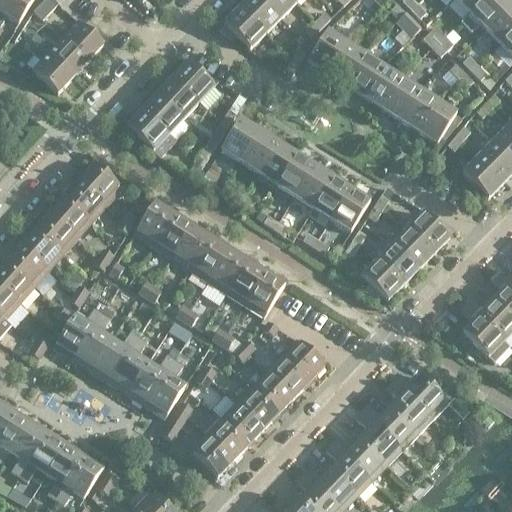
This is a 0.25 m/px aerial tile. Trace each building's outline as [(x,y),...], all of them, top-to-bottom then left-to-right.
[(8,0),(0,13),(0,28),(6,20),(18,27),(35,0),(8,0)] [(0,0),(0,13),(8,0),(0,0)] [(49,0),(47,0),(46,1),(32,15),(42,24),(57,8),(49,0)] [(257,0),(251,0),(239,12),(265,38),(280,22),(257,0)] [(295,7),(288,0),(257,0),(280,22),(295,7)] [(352,2),(349,0),(341,0),(336,5),(343,11),(352,2)] [(406,0),(401,5),(410,14),(416,8),(408,0),(406,0)] [(455,0),(454,2),(469,17),(486,0),(455,0)] [(484,33),(510,7),(502,0),(486,0),(469,17),(484,33)] [(484,33),(499,48),(511,35),(511,9),(510,7),(484,33)] [(399,23),(405,17),(396,8),(390,14),(399,23)] [(416,8),(410,14),(419,23),(425,17),(416,8)] [(265,38),(239,12),(223,28),(249,54),(265,38)] [(324,17),(315,26),(321,32),(330,23),(324,17)] [(405,17),(399,23),(407,32),(414,26),(405,17)] [(102,49),(77,26),(62,42),(87,66),(102,49)] [(321,32),(315,26),(306,35),(312,41),(321,32)] [(428,37),(437,46),(443,40),(434,31),(428,37)] [(33,33),(27,40),(72,82),(87,66),(62,42),(53,52),(33,33)] [(511,60),(511,35),(499,48),(511,60)] [(326,36),(307,66),(326,78),(345,48),(326,36)] [(422,43),(431,52),(437,46),(428,37),(422,43)] [(21,46),(41,65),(32,75),(57,98),(72,82),(27,40),(21,46)] [(443,40),(437,46),(446,55),(452,49),(443,40)] [(437,46),(431,52),(440,61),(446,55),(437,46)] [(326,78),(344,90),(363,60),(345,48),(326,78)] [(291,64),(298,68),(305,58),(298,53),(291,64)] [(363,60),(344,90),(362,101),(382,71),(363,60)] [(462,67),(471,76),(477,70),(468,61),(462,67)] [(298,68),(291,64),(284,74),(291,79),(298,68)] [(219,85),(212,80),(191,67),(190,69),(187,67),(171,83),(197,108),(219,85)] [(457,83),(464,77),(455,68),(449,74),(457,83)] [(477,70),(471,76),(480,85),(486,79),(477,70)] [(362,101),(380,113),(400,83),(382,71),(362,101)] [(464,77),(457,83),(466,92),(473,86),(464,77)] [(197,108),(171,83),(156,99),(182,124),(197,108)] [(400,83),(380,113),(399,125),(418,94),(400,83)] [(399,125),(417,136),(436,106),(418,94),(399,125)] [(492,97),(483,107),(489,113),(498,103),(492,97)] [(182,124),(156,99),(141,115),(168,139),(182,124)] [(436,106),(417,136),(436,149),(456,118),(436,106)] [(489,113),(483,107),(474,116),(480,122),(489,113)] [(228,114),(221,125),(229,129),(235,119),(228,114)] [(168,139),(141,115),(126,131),(159,162),(174,145),(168,139)] [(239,166),(259,136),(239,124),(220,154),(239,166)] [(222,140),(229,129),(221,125),(214,135),(222,140)] [(463,131),(455,140),(462,146),(469,137),(463,131)] [(493,146),(511,165),(511,135),(508,131),(493,146)] [(259,136),(239,166),(258,178),(277,148),(259,136)] [(462,146),(455,140),(446,150),(453,156),(462,146)] [(477,162),(503,187),(511,177),(511,165),(493,146),(477,162)] [(295,159),(277,148),(258,178),(276,189),(295,159)] [(205,150),(198,160),(206,165),(213,155),(205,150)] [(295,159),(276,189),(294,201),(313,171),(295,159)] [(199,176),(206,165),(198,160),(192,171),(199,176)] [(461,178),(474,190),(487,203),(503,187),(477,162),(461,178)] [(105,210),(120,193),(92,168),(77,185),(105,210)] [(313,171),(294,201),(312,213),(331,182),(313,171)] [(202,182),(213,189),(218,181),(207,174),(202,182)] [(312,213),(308,219),(314,223),(318,216),(330,224),(350,194),(348,193),(331,182),(325,193),(312,213)] [(105,210),(77,185),(63,201),(91,226),(105,210)] [(229,199),(240,206),(245,198),(234,191),(229,199)] [(350,194),(330,224),(350,236),(369,206),(350,194)] [(240,206),(250,212),(255,205),(245,198),(240,206)] [(374,209),(381,214),(387,205),(380,200),(374,209)] [(91,226),(63,201),(48,217),(77,242),(91,226)] [(152,251),(173,219),(154,207),(133,239),(152,251)] [(381,214),(374,209),(367,221),(374,226),(381,214)] [(121,224),(131,231),(136,223),(126,216),(121,224)] [(48,217),(34,234),(62,259),(77,242),(48,217)] [(407,233),(433,258),(449,242),(423,217),(407,233)] [(152,251),(170,263),(191,230),(173,219),(152,251)] [(262,227),(273,234),(278,227),(267,220),(262,227)] [(131,231),(121,224),(116,232),(126,239),(131,231)] [(273,234),(284,241),(288,233),(278,227),(273,234)] [(189,275),(210,242),(191,230),(170,263),(189,275)] [(393,249),(418,274),(433,258),(407,233),(393,249)] [(62,259),(34,234),(19,250),(48,275),(62,259)] [(351,246),(358,251),(365,240),(358,235),(351,246)] [(302,245),(313,252),(317,245),(307,238),(302,245)] [(189,275),(207,286),(228,254),(210,242),(189,275)] [(317,245),(313,252),(323,259),(328,251),(317,245)] [(358,251),(351,246),(344,256),(352,261),(358,251)] [(378,265),(403,289),(418,274),(393,249),(378,265)] [(19,250),(5,266),(33,291),(48,275),(19,250)] [(103,252),(98,260),(108,267),(113,259),(103,252)] [(207,286),(200,297),(219,309),(226,298),(246,265),(228,254),(207,286)] [(93,268),(97,271),(103,275),(108,267),(98,260),(93,268)] [(226,298),(244,309),(265,277),(246,265),(226,298)] [(403,289),(378,265),(362,281),(387,306),(403,289)] [(33,291),(5,266),(0,271),(0,290),(19,308),(33,291)] [(108,278),(116,283),(123,273),(115,268),(108,278)] [(495,277),(504,286),(510,280),(501,271),(495,277)] [(263,322),(284,289),(265,277),(244,309),(263,322)] [(504,286),(495,277),(489,283),(498,292),(504,286)] [(138,297),(146,302),(152,292),(144,287),(138,297)] [(511,293),(507,289),(492,305),(511,323),(511,293)] [(0,290),(0,319),(5,324),(19,308),(0,290)] [(78,290),(73,298),(83,304),(88,296),(78,290)] [(152,292),(146,302),(154,307),(160,297),(152,292)] [(68,306),(78,312),(83,304),(73,298),(68,306)] [(464,308),(474,317),(480,311),(470,302),(464,308)] [(511,323),(492,305),(477,320),(503,345),(511,335),(511,323)] [(73,320),(53,352),(72,365),(105,312),(97,307),(87,322),(76,315),(73,320)] [(468,323),(474,317),(464,308),(458,314),(468,323)] [(63,325),(68,317),(58,310),(53,319),(63,325)] [(175,320),(183,325),(189,315),(181,310),(175,320)] [(105,312),(72,365),(90,376),(111,344),(100,337),(109,324),(113,317),(105,312)] [(189,315),(183,325),(191,330),(197,320),(189,315)] [(5,324),(0,319),(0,341),(11,329),(5,324)] [(503,345),(477,320),(461,337),(487,362),(503,345)] [(181,331),(173,326),(168,334),(173,337),(178,336),(181,331)] [(277,333),(267,326),(262,334),(272,341),(277,333)] [(211,343),(219,348),(226,338),(218,333),(211,343)] [(111,344),(90,376),(108,388),(137,342),(129,337),(121,350),(111,344)] [(226,338),(219,348),(227,353),(233,343),(226,338)] [(38,341),(33,349),(43,356),(48,348),(38,341)] [(137,342),(108,388),(126,399),(147,367),(137,361),(145,347),(137,342)] [(280,361),(307,387),(323,371),(296,344),(280,361)] [(239,352),(248,360),(254,353),(246,345),(239,352)] [(43,356),(33,349),(28,357),(38,363),(43,356)] [(166,360),(174,365),(179,357),(180,356),(172,351),(166,360)] [(239,352),(233,358),(241,366),(248,360),(239,352)] [(147,367),(126,399),(145,411),(174,365),(166,360),(157,373),(147,367)] [(307,387),(280,361),(266,377),(292,403),(307,387)] [(174,365),(145,411),(164,423),(184,391),(173,384),(182,370),(174,365)] [(200,378),(210,384),(215,376),(205,370),(200,378)] [(292,403),(266,377),(251,394),(277,419),(292,403)] [(210,384),(200,378),(195,386),(205,392),(210,384)] [(392,385),(431,423),(447,407),(419,380),(410,390),(399,379),(392,385)] [(392,385),(385,392),(397,403),(388,412),(416,439),(431,423),(392,385)] [(277,419),(251,394),(237,410),(262,434),(277,419)] [(0,430),(12,412),(0,404),(0,430)] [(176,415),(186,421),(191,413),(181,407),(176,415)] [(262,434),(237,410),(222,426),(247,450),(262,434)] [(424,446),(416,439),(388,412),(380,421),(368,410),(362,416),(401,454),(409,462),(424,446)] [(0,449),(9,456),(30,423),(12,412),(0,430),(0,449)] [(186,421),(176,415),(161,439),(171,445),(186,421)] [(401,454),(362,416),(355,423),(367,435),(358,443),(386,470),(401,454)] [(11,476),(19,481),(48,435),(30,423),(9,456),(19,462),(11,476)] [(247,450),(222,426),(208,442),(232,466),(247,450)] [(46,479),(66,447),(48,435),(19,481),(27,486),(35,472),(46,479)] [(386,470),(358,443),(350,452),(338,441),(331,448),(371,486),(386,470)] [(232,466),(208,442),(193,459),(216,482),(232,466)] [(47,499),(55,504),(85,458),(66,447),(46,479),(56,485),(47,499)] [(371,486),(331,448),(325,455),(336,466),(328,475),(356,501),(371,486)] [(83,503),(104,470),(85,458),(55,504),(63,509),(72,496),(83,503)] [(345,511),(356,501),(328,475),(320,483),(308,472),(301,479),(335,511),(345,511)] [(102,485),(112,491),(116,484),(107,477),(102,485)] [(298,506),(304,511),(335,511),(301,479),(295,486),(306,497),(298,506)] [(112,491),(102,485),(97,493),(107,499),(112,491)] [(0,498),(5,501),(9,493),(0,487),(0,498)] [(135,511),(166,511),(150,496),(135,511)]
